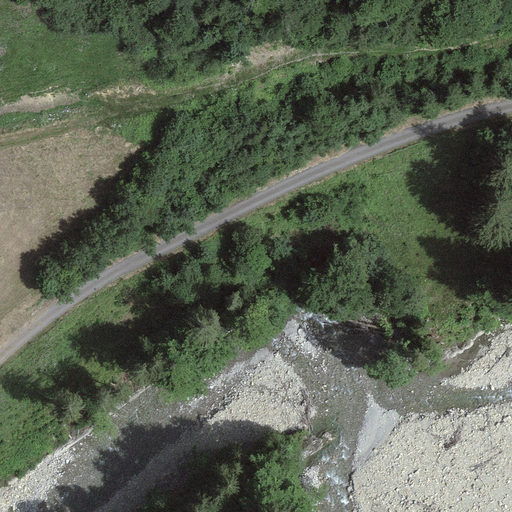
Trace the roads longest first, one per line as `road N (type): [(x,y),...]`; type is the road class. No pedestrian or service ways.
road 1 (unclassified): [(0,354),(49,312),(173,239),(346,156),(511,104)]
road 2 (track): [(511,40),(489,49),(336,56),(244,90),(0,139)]
